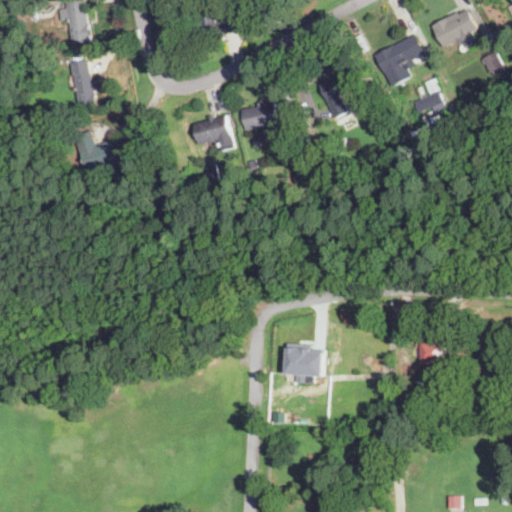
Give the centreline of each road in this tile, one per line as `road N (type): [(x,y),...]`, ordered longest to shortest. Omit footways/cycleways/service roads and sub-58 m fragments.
road 1 (residential): [(251,511),(265,316),(295,302),(385,289),(511,291)]
road 2 (residential): [(362,0),(248,64),(193,85),(169,84)]
